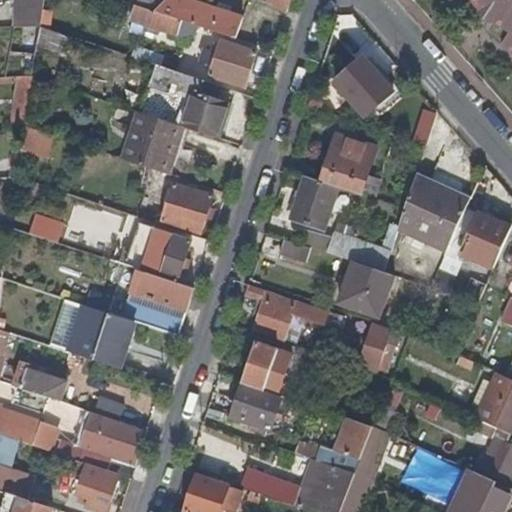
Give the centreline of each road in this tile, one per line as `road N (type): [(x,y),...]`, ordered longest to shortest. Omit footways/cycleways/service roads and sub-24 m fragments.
road 1 (residential): [(148,511),(315,0)]
road 2 (tertiary): [(367,0),(511,164)]
